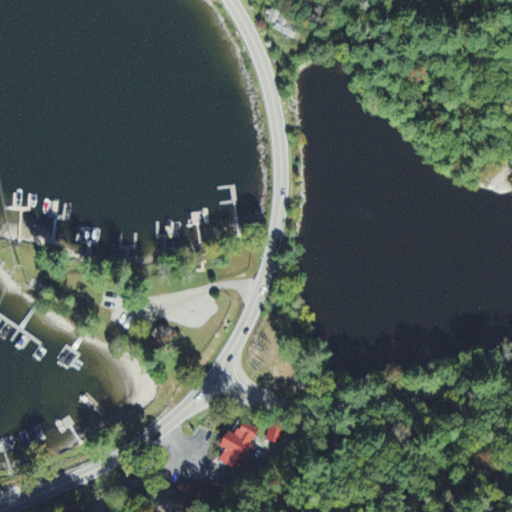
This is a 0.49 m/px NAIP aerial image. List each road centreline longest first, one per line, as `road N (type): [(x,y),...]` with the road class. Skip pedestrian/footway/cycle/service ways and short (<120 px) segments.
road 1 (primary): [(2,511),(153,435),(213,383),(278,230),(279,166)]
road 2 (residential): [(511,469),(458,467),(364,505),(290,507),(282,491),(338,433),(340,410)]
road 3 (residential): [(511,367),(340,410),(308,410),(213,383)]
road 4 (primary): [(279,166),(259,56),(229,0)]
road 5 (residential): [(164,425),(183,457),(122,487),(98,511)]
